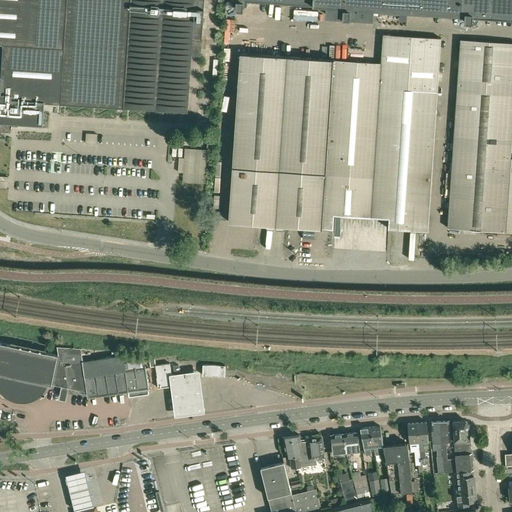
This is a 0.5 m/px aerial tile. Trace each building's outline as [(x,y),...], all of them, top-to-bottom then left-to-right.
[(0,0),(0,43),(4,44),(2,76),(0,75),(0,121),(12,122),(18,122),(43,124),(44,112),(44,103),(188,112),(191,55),(201,56),(204,0),(0,0)] [(511,0),(232,0),(233,2),(237,2),(237,8),(242,8),(243,3),(247,3),(246,0),(270,0),(327,4),(326,14),(373,18),(374,7),(466,13),(465,18),(471,19),(472,14),(488,15),(511,16),(511,0)] [(389,218),(388,229),(427,231),(441,38),(383,34),(381,62),(241,53),(229,222),(322,228),(322,229),(322,228),(333,229),(334,214),(389,218)] [(511,42),(461,39),(453,154),(510,158),(511,132),(511,42)] [(207,150),(185,148),(183,172),(205,174),(207,150)] [(511,157),(510,158),(453,154),(448,227),(511,231),(511,157)] [(0,342),(0,373),(1,374),(1,376),(1,377),(2,379),(2,381),(3,382),(4,384),(5,385),(6,387),(7,388),(8,389),(9,390),(11,391),(12,392),(14,393),(15,394),(17,394),(19,394),(21,395),(22,395),(24,395),(26,394),(27,394),(29,394),(31,393),(32,392),(34,392),(35,391),(37,390),(38,388),(39,387),(40,386),(41,384),(42,383),(51,385),(51,384),(62,386),(61,390),(67,392),(68,387),(88,392),(88,396),(128,390),(125,371),(124,358),(84,363),(84,362),(64,365),(63,356),(0,342)] [(156,365),(159,386),(158,386),(158,388),(171,386),(174,386),(172,374),(172,375),(171,370),(170,363),(156,365)] [(225,365),(203,364),(202,375),(225,376),(225,365)] [(171,386),(175,412),(206,408),(199,366),(171,370),(172,375),(172,374),(174,386),(171,386)] [(125,371),(128,390),(129,396),(149,393),(148,388),(149,388),(146,369),(145,369),(145,368),(125,371)] [(442,456),(442,451),(440,420),(431,420),(432,440),(433,440),(433,450),(437,450),(437,456),(442,456)] [(442,461),(443,466),(444,472),(456,471),(455,460),(455,458),(447,458),(446,440),(450,440),(449,420),(440,420),(442,451),(442,456),(442,461)] [(457,471),(473,470),(472,452),(470,442),(469,423),(465,420),(453,421),(454,440),(455,453),(455,460),(456,471),(457,471)] [(415,458),(419,458),(418,441),(419,441),(417,421),(408,422),(409,442),(414,441),(415,457),(415,458)] [(425,465),(424,456),(423,440),(427,440),(426,421),(417,421),(419,441),(418,441),(419,458),(420,458),(421,465),(425,465)] [(383,453),(382,445),(380,425),(371,426),(373,446),(377,446),(378,453),(383,453)] [(371,426),(361,427),(365,455),(371,454),(370,446),(373,446),(371,426)] [(344,433),(346,452),(359,450),(357,431),(344,433)] [(333,453),(346,452),(344,433),(330,434),(333,453)] [(300,435),(291,436),(297,467),(302,466),(301,465),(316,463),(315,458),(324,457),(322,435),(306,437),(307,440),(301,441),(300,435)] [(291,468),(297,467),(291,436),(283,437),(286,456),(290,456),(291,468)] [(410,490),(406,442),(395,443),(400,492),(410,491),(410,490)] [(390,493),(400,492),(395,443),(382,445),(390,493)] [(317,489),(307,491),(293,495),(292,491),(284,461),(261,467),(269,497),(272,511),(314,511),(322,510),(317,489)] [(85,466),(65,471),(74,509),(94,503),(85,466)] [(456,485),(457,497),(449,497),(450,510),(458,509),(458,506),(468,505),(468,508),(476,507),(473,470),(457,471),(458,484),(456,485)] [(378,471),(368,472),(371,492),(372,492),(380,491),(379,479),(378,471)] [(359,500),(358,495),(353,478),(340,481),(347,503),(359,500)] [(158,491),(155,491),(161,510),(164,510),(158,491)] [(330,499),(332,506),(339,504),(338,497),(330,499)] [(388,511),(386,500),(372,503),(371,498),(322,510),(314,511),(388,511)]
